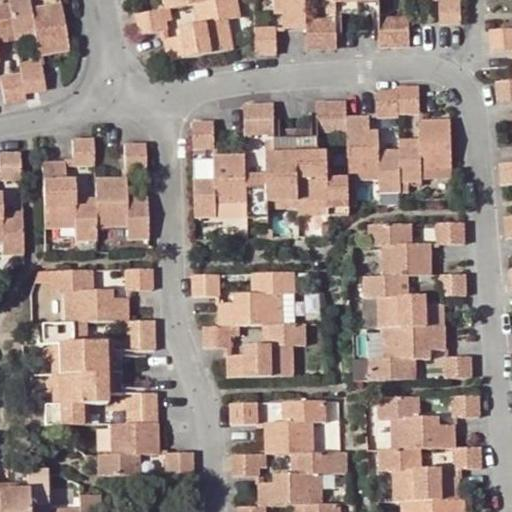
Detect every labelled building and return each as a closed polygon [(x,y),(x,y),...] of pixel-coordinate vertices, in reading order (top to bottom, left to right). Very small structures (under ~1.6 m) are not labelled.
[(69,50),(60,4),(31,9),(29,0),(7,0),(0,1),(0,37),(33,32),(34,39),(37,56),(39,56),(69,50)] [(164,0),(166,9),(194,4),(200,3),(204,24),(198,24),(179,28),(181,36),(164,39),(168,62),(233,50),(228,20),(241,17),(237,0),(164,0)] [(274,0),(274,15),(283,14),(282,28),(307,28),(307,49),(336,48),(336,39),(336,19),(307,20),(306,0),(328,0),(330,0),(331,14),(342,13),(373,12),(384,11),(383,0),(274,0)] [(463,23),(461,0),(439,0),(440,24),(463,23)] [(194,4),(198,24),(204,24),(200,3),(194,4)] [(140,36),(163,32),(167,31),(162,10),(136,15),(140,36)] [(379,47),(410,46),(409,17),(379,18),(380,38),(379,47)] [(276,55),(276,28),(254,29),(255,46),(255,55),(276,55)] [(491,51),(511,50),(511,28),(490,31),(491,51)] [(0,44),(34,39),(33,32),(0,37),(0,44)] [(0,79),(4,103),(25,99),(24,94),(45,90),(41,64),(19,67),(21,75),(0,77),(0,79)] [(511,80),(495,81),(498,103),(511,101),(511,80)] [(421,113),(419,87),(398,87),(398,91),(377,92),(378,116),(377,118),(399,117),(399,114),(421,113)] [(371,131),(370,116),(347,116),(346,102),(317,103),(316,110),(317,132),(347,132),(348,175),(348,180),(379,181),(379,192),(400,192),(400,183),(422,182),(421,169),(452,169),(451,120),(421,120),(419,119),(420,140),(420,146),(399,146),(399,152),(399,158),(380,158),(380,153),(379,131),(371,131)] [(274,133),(274,111),(273,105),(243,105),(244,134),(274,133)] [(193,149),(215,149),(215,122),(192,122),(193,149)] [(70,140),(72,163),(72,167),(94,166),(93,139),(70,140)] [(350,208),(348,180),(328,180),(328,175),(327,153),(324,153),(323,139),(312,139),(280,140),(268,140),(268,155),(266,155),(267,177),(267,182),(247,183),(247,178),(245,154),(215,155),(213,155),(214,178),(214,183),(194,183),(196,219),(216,219),(216,204),(247,203),(248,218),(268,217),(268,209),(268,204),(328,203),(328,207),(327,216),(350,215),(350,208)] [(123,144),(124,173),(145,172),(144,144),(123,144)] [(0,152),(0,179),(21,179),(20,152),(0,152)] [(511,184),(511,162),(499,163),(501,185),(511,184)] [(65,179),(65,163),(41,163),(44,230),(74,229),(75,242),(95,242),(96,228),(126,227),(126,241),(148,240),(147,204),(126,205),(125,198),(125,179),(94,180),(95,198),(95,204),(74,204),(74,198),(73,179),(65,179)] [(0,242),(1,243),(1,255),(23,255),(22,218),(2,218),(1,209),(1,193),(0,192),(0,242)] [(2,218),(22,218),(22,208),(1,209),(2,218)] [(463,223),(438,224),(438,246),(464,245),(463,223)] [(404,246),(403,225),(368,226),(368,248),(383,248),(383,277),(363,278),(364,299),(377,299),(378,329),(382,329),(383,360),(370,360),(370,380),(406,379),(405,360),(412,360),(430,359),(429,351),(445,351),(444,303),(424,304),(423,297),(403,298),(398,298),(398,277),(403,277),(432,275),(431,246),(431,244),(409,245),(404,246)] [(125,291),(127,291),(151,290),(151,269),(124,270),(125,291)] [(118,399),(119,389),(118,356),(118,347),(105,347),(104,343),(86,343),(79,343),(79,322),(85,322),(123,322),(124,351),(146,351),(154,350),(153,321),(128,321),(127,298),(112,299),(111,290),(92,291),(85,291),(85,271),(49,272),(51,294),(64,294),(65,324),(41,324),(42,344),(50,344),(55,344),(57,405),(52,405),(43,405),(44,426),(59,426),(82,425),(81,405),(87,405),(106,403),(107,399),(118,399)] [(204,348),(204,349),(226,349),(230,349),(231,327),(265,326),(270,326),(271,347),(264,347),(245,347),(245,356),(226,356),(226,378),(293,376),(293,346),(305,347),(305,324),(283,325),(283,296),(295,295),(295,273),(259,274),(259,294),(253,294),(234,294),(234,304),(218,304),(217,326),(204,327),(204,346),(204,348)] [(466,274),(440,275),(440,297),(444,297),(467,296),(466,274)] [(192,276),(193,298),(218,297),(220,297),(219,275),(192,276)] [(471,356),(444,357),(444,378),(472,378),(471,356)] [(157,456),(157,454),(155,393),(147,393),(125,394),(125,425),(109,425),(109,455),(97,455),(98,477),(126,476),(126,456),(132,456),(157,456)] [(479,417),(478,396),(453,396),(453,419),(456,418),(479,417)] [(465,511),(465,500),(461,500),(460,477),(441,478),(440,469),(420,470),(415,470),(414,450),(419,450),(454,449),(455,470),(460,470),(482,470),(480,448),(459,449),(457,426),(439,426),(439,417),(419,417),(412,418),(412,398),(378,399),(379,421),(390,420),(392,450),(380,450),(381,472),(393,472),(393,502),(402,501),(402,511),(465,511)] [(262,421),(284,421),(283,401),(262,402),(262,421)] [(265,423),(265,425),(266,455),(293,454),(299,454),(300,474),(293,474),(274,475),(274,483),(258,483),(258,507),(239,507),(238,511),(266,511),(266,507),(298,506),(304,506),(304,511),(340,511),(340,505),(323,505),(322,475),(335,475),(334,453),(316,454),(315,423),(327,423),(326,402),(289,403),(290,422),(284,422),(265,423)] [(258,425),(258,403),(231,404),(232,425),(258,425)] [(192,474),(191,453),(164,454),(165,475),(192,474)] [(260,477),(260,455),(232,456),(232,477),(258,477),(260,477)] [(0,511),(101,511),(101,495),(81,496),(80,486),(58,475),(48,475),(28,476),(27,484),(27,490),(0,490),(0,511)]
